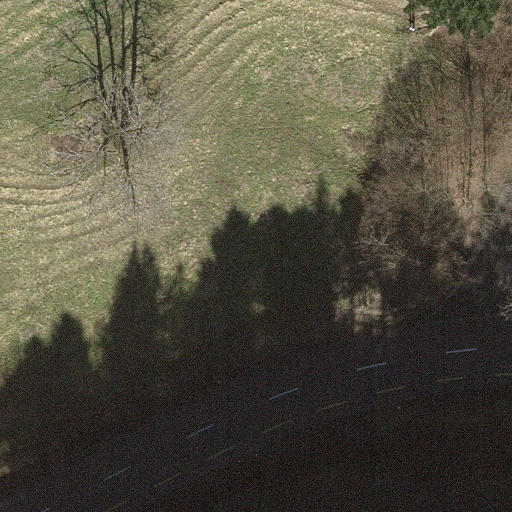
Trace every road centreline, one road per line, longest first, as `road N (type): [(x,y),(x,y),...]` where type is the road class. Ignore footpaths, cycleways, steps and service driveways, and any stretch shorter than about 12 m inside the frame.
road 1 (tertiary): [(444,357),(329,381),(268,404),(53,511)]
road 2 (unclassified): [(444,357),(511,227)]
